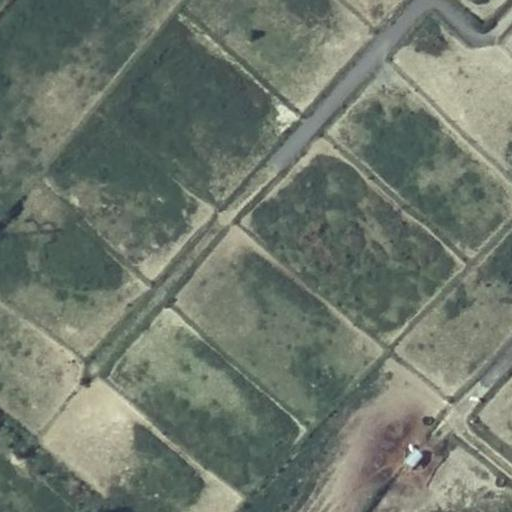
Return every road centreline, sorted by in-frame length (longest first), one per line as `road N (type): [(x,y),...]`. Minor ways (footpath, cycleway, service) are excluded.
road 1 (track): [(511,14),(492,35),(474,34),(441,4),(418,5),(222,222)]
road 2 (track): [(511,351),(466,402),(460,428),(511,473)]
